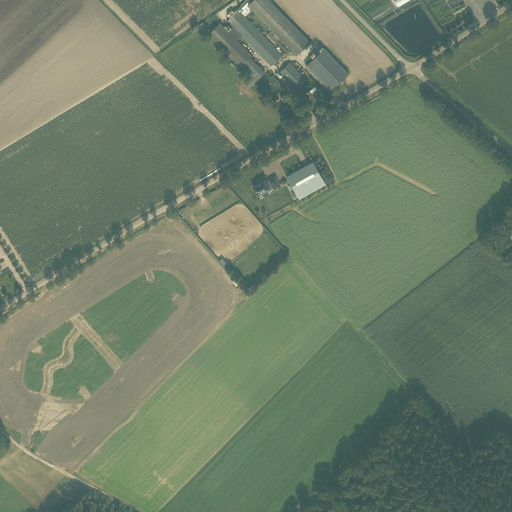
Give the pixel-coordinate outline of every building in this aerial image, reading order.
[(297,55),(310,42),(268,0),(253,0),(248,5),(297,55)] [(282,55),(244,15),(237,8),(233,11),(232,10),(227,14),(230,17),(227,20),(233,26),(228,31),(220,22),(208,33),(240,65),(251,54),(237,40),(242,36),(271,66),(282,55)] [(324,48),(317,55),(314,52),(310,56),(313,59),(306,65),(331,90),(348,73),(324,48)] [(256,81),(265,72),(254,61),(244,70),(256,81)] [(289,62),(279,72),(296,90),(306,79),(289,62)] [(294,101),(289,96),(288,97),(285,93),(281,98),(284,101),(280,105),(286,111),(290,107),(289,106),(294,101)] [(312,159),(285,174),(298,196),(325,181),(312,159)] [(269,188),(273,187),(279,183),(281,186),(280,187),(281,187),(275,176),(269,180),(270,181),(266,183),(265,180),(252,186),(257,195),(258,195),(262,193),(262,194),(267,191),(266,190),(269,189),(270,189),(269,188)] [(221,261),(226,266),(234,257),(230,253),(221,261)]
